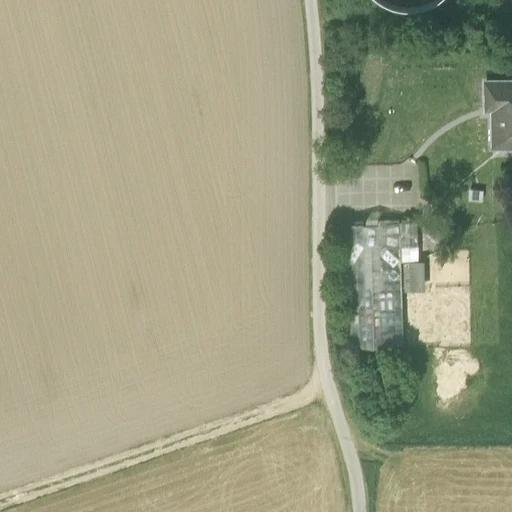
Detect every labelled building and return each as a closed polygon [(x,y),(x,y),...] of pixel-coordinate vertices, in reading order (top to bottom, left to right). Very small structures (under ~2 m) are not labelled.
[(511,144),(511,80),(486,80),(486,108),(498,108),(498,116),(492,116),(493,145),(511,144)] [(483,189),(468,188),(468,200),(482,201),(483,189)] [(422,225),(438,243),(454,229),(438,211),(422,225)] [(342,223),(345,345),(403,344),(402,290),(401,276),(401,260),(400,246),(418,245),(417,221),(342,223)] [(418,260),(418,245),(400,246),(401,260),(418,260)] [(401,260),(402,290),(424,290),(424,260),(418,260),(401,260)]
